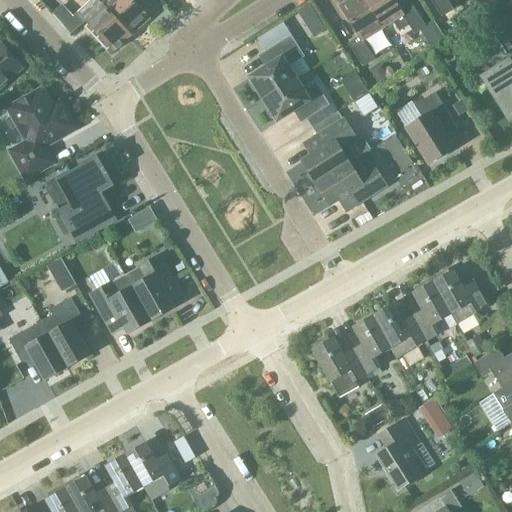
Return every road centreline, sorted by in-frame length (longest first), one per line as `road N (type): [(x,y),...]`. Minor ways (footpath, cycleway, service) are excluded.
road 1 (residential): [(251,331),(109,106)]
road 2 (residential): [(251,331),(478,205)]
road 3 (residential): [(319,246),(196,50)]
road 4 (residential): [(251,331),(332,456),(344,511)]
road 5 (residential): [(0,473),(169,377)]
road 6 (residential): [(253,511),(169,377)]
road 7 (residential): [(109,106),(12,0)]
